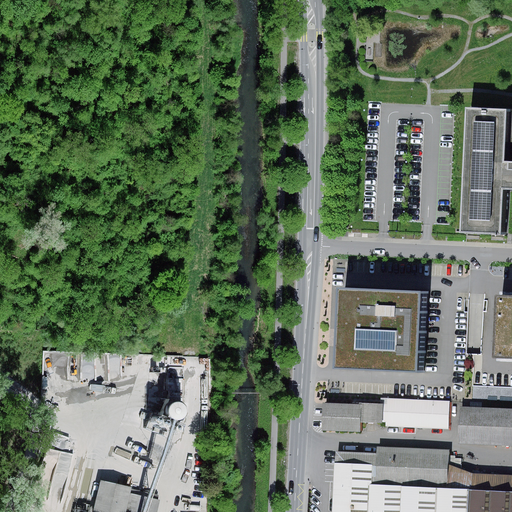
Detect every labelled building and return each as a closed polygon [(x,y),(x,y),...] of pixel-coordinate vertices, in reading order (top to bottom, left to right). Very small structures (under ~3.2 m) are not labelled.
[(508,109),(467,107),(462,233),(503,235),(505,189),(511,189),(511,162),(505,163),(508,109)] [(420,373),(424,291),(339,287),(336,369),(420,373)] [(511,295),(498,295),(495,358),(511,359),(511,295)] [(449,429),(450,401),(381,398),(381,404),(360,403),(360,405),(324,403),(323,431),(362,433),(362,423),(383,424),(383,422),(386,423),(386,427),(449,429)] [(162,415),(154,412),(147,429),(179,442),(186,425),(176,421),(177,418),(180,417),(183,415),(184,413),(185,410),(185,407),(183,404),(181,402),(178,401),(175,400),(172,401),(169,399),(162,415)] [(511,409),(461,407),(459,444),(511,446),(511,409)] [(511,511),(511,476),(474,474),(461,469),(461,459),(455,459),(455,456),(449,456),(450,450),(378,447),(377,453),(336,452),(332,511),(511,511)] [(157,511),(162,495),(102,481),(94,511),(87,511),(76,509),(75,511),(157,511)]
